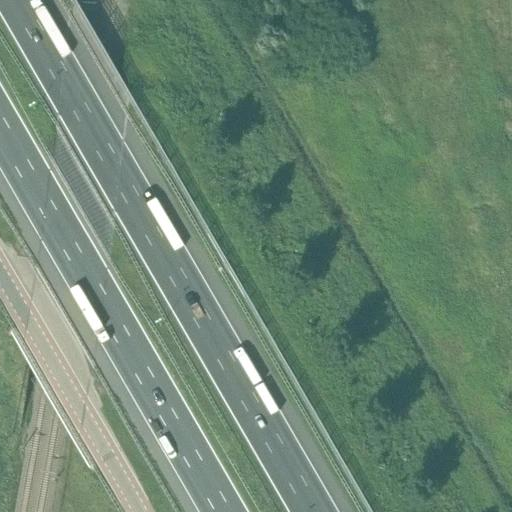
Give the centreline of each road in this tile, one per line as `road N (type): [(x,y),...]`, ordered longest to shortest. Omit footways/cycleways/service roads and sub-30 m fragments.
road 1 (motorway): [(307,511),(16,0)]
road 2 (motorway): [(0,133),(217,511)]
road 3 (secondary): [(137,511),(0,278)]
